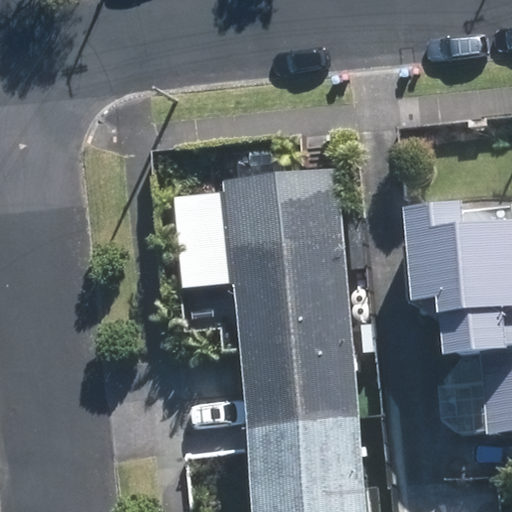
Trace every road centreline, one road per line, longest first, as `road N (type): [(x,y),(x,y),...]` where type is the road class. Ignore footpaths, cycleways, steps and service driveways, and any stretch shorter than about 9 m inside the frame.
road 1 (residential): [(7,48),(58,511)]
road 2 (residential): [(441,0),(7,48)]
